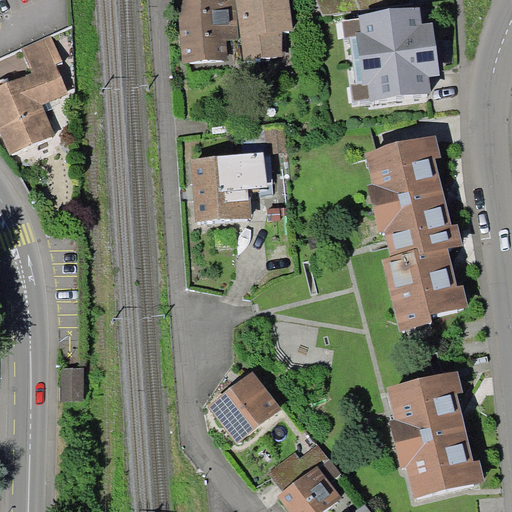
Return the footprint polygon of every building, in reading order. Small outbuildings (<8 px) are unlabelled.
[(234,41),(231,0),(228,0),(178,4),(183,66),(221,63),(219,42),(234,41)] [(267,38),(286,36),(281,0),(235,0),(245,66),(267,63),(267,38)] [(358,18),(341,20),(343,44),(349,43),(353,78),(349,79),(352,106),(428,98),(425,73),(434,72),(429,26),(417,27),(415,14),(359,21),(358,18)] [(61,67),(49,39),(20,51),(31,76),(23,80),(23,81),(0,90),(0,135),(10,158),(50,141),(36,107),(65,94),(54,70),(61,67)] [(241,189),(287,186),(284,154),(282,154),(280,128),(237,131),(240,162),(190,166),(195,227),(244,223),(241,189)] [(384,231),(386,241),(443,227),(437,205),(435,206),(433,196),(435,195),(423,147),(367,161),(375,196),(381,195),(389,230),(384,231)] [(419,323),(455,314),(443,266),(441,267),(438,256),(449,253),(443,227),(386,241),(392,266),(384,268),(397,321),(418,316),(419,323)] [(79,404),(79,373),(60,372),(60,404),(79,404)] [(235,446),(274,415),(247,380),(237,388),(239,390),(210,413),(235,446)] [(457,430),(456,428),(445,382),(389,396),(397,432),(403,430),(411,465),(406,466),(415,502),(471,488),(459,440),(457,441),(455,430),(457,430)] [(274,482),(285,495),(312,474),(326,463),(316,450),(298,463),(294,458),(282,467),(280,465),(273,471),(278,478),(274,482)] [(286,511),(324,511),(335,503),(312,474),(285,495),(278,501),(286,511)]
